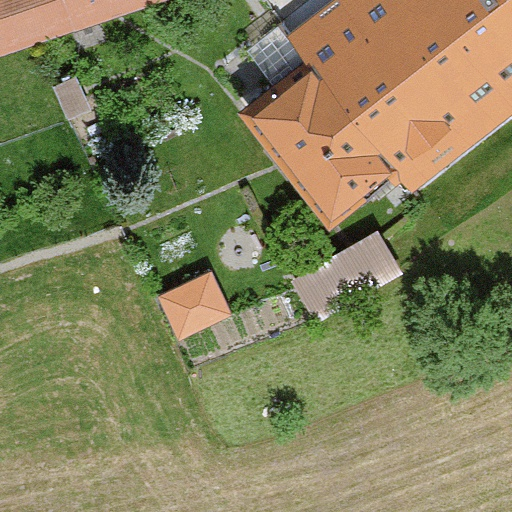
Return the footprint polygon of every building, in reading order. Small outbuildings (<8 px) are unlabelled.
[(0,0),(0,49),(80,23),(72,0),(0,0)] [(72,0),(80,23),(151,0),(72,0)] [(511,101),(511,0),(303,0),(276,22),(297,48),(228,103),(323,222),(391,167),(406,186),(511,101)] [(401,269),(378,227),(296,272),(319,314),(401,269)] [(182,327),(237,301),(215,256),(161,281),(182,327)]
